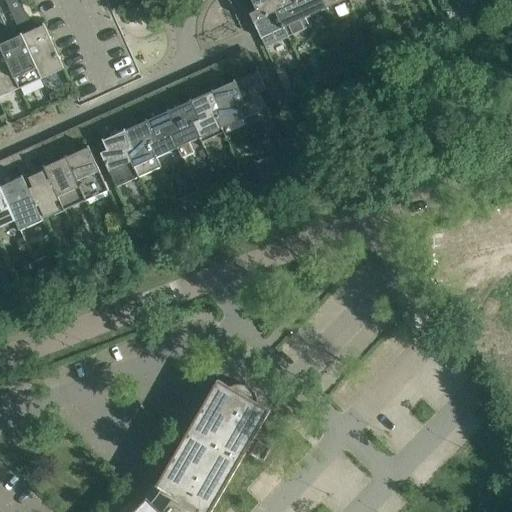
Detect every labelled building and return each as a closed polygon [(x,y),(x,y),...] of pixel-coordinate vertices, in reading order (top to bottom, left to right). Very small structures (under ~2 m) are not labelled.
[(64,69),(44,24),(43,24),(44,26),(34,30),(20,0),(5,0),(22,36),(43,78),(64,69)] [(278,0),(251,0),(257,11),(250,14),(266,48),(289,38),(273,3),(278,0)] [(278,0),(273,3),(289,38),(310,28),(297,0),(278,0)] [(332,18),(329,10),(323,0),(297,0),(310,28),(332,18)] [(323,0),(329,10),(350,1),(349,0),(323,0)] [(0,41),(21,88),(43,78),(22,36),(12,40),(4,23),(0,24),(0,41)] [(0,97),(21,88),(0,41),(0,97)] [(356,47),(347,51),(352,62),(361,58),(356,47)] [(352,62),(347,51),(339,55),(344,66),(352,62)] [(266,88),(257,70),(256,71),(257,72),(247,76),(239,60),(229,64),(245,100),(239,102),(246,118),(269,108),(261,90),(266,88)] [(224,128),(246,118),(239,102),(245,100),(229,64),(227,65),(235,82),(225,86),(218,69),(208,74),(224,109),(217,112),(224,128)] [(276,71),(286,93),(294,89),(284,67),(276,71)] [(311,67),(303,71),(309,82),(317,79),(311,67)] [(201,138),(224,128),(217,112),(224,109),(208,74),(205,75),(213,92),(203,96),(196,79),(184,85),(191,102),(201,119),(194,122),(201,138)] [(190,143),(201,138),(194,122),(201,119),(191,102),(181,106),(174,89),(164,94),(180,129),(173,132),(180,148),(184,156),(194,152),(190,143)] [(157,159),(180,148),(173,132),(180,129),(164,94),(162,95),(169,112),(160,116),(152,99),(140,105),(147,122),(157,139),(150,142),(157,159)] [(125,129),(126,131),(133,149),(129,151),(140,177),(161,167),(157,159),(150,142),(157,139),(147,122),(138,126),(130,109),(118,114),(125,129)] [(117,187),(140,177),(129,151),(133,149),(126,131),(125,129),(117,132),(116,130),(114,131),(108,119),(96,124),(108,150),(102,153),(117,187)] [(109,191),(89,146),(88,146),(89,148),(79,152),(71,135),(59,141),(67,158),(87,201),(109,191)] [(67,210),(87,201),(67,158),(57,162),(49,145),(39,150),(67,210)] [(39,150),(37,151),(45,168),(35,172),(27,155),(15,161),(23,178),(43,221),(67,210),(39,150)] [(274,154),(264,158),(271,172),(280,168),(274,154)] [(262,176),(271,172),(264,158),(255,162),(262,176)] [(0,167),(0,179),(18,220),(23,230),(43,221),(23,178),(13,182),(6,165),(0,167)] [(0,179),(0,185),(1,187),(0,187),(0,228),(18,220),(0,179)] [(183,199),(176,202),(181,213),(188,210),(183,199)] [(483,278),(473,283),(511,363),(511,245),(498,252),(500,257),(478,268),(483,278)] [(148,498),(134,511),(212,511),(248,450),(252,453),(251,454),(264,461),(271,449),(255,439),(272,411),(258,403),(257,398),(255,394),(252,390),(249,387),(244,385),(239,384),(235,385),(230,387),(218,380),(157,487),(162,490),(158,496),(153,502),(148,498)]
